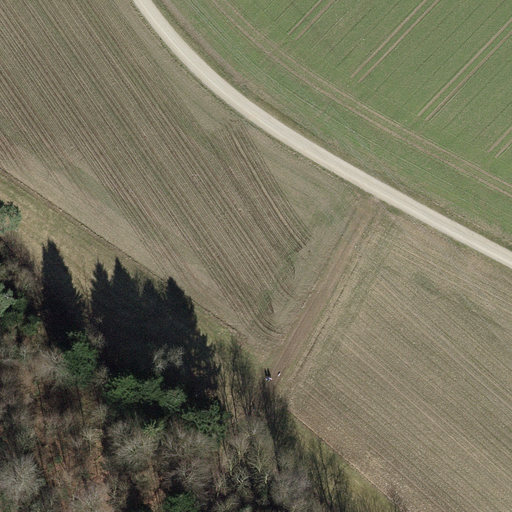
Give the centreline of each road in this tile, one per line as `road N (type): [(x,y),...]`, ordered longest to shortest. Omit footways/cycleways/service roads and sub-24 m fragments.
road 1 (track): [(141,0),(174,45),(296,144),(511,260)]
road 2 (track): [(200,511),(379,189)]
